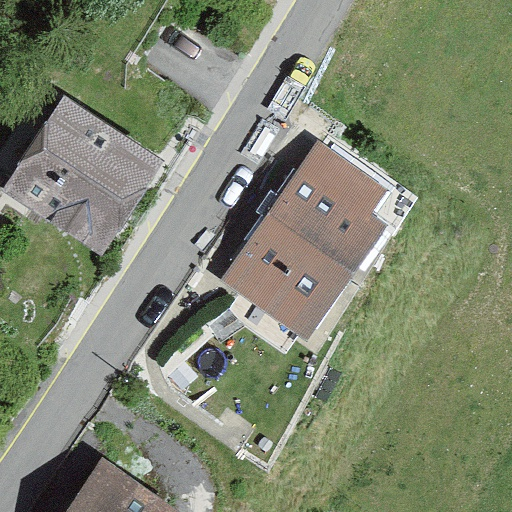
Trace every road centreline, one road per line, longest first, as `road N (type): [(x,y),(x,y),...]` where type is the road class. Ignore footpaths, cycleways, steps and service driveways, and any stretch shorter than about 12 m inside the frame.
road 1 (unclassified): [(318,0),(267,96),(0,492)]
road 2 (track): [(511,333),(470,511)]
